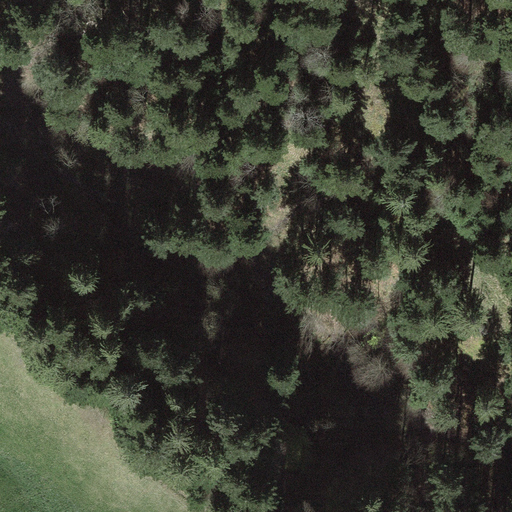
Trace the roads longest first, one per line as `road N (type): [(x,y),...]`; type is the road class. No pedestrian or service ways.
road 1 (track): [(363,0),(417,121),(418,187),(453,249),(511,311)]
road 2 (track): [(213,511),(49,353),(0,322)]
